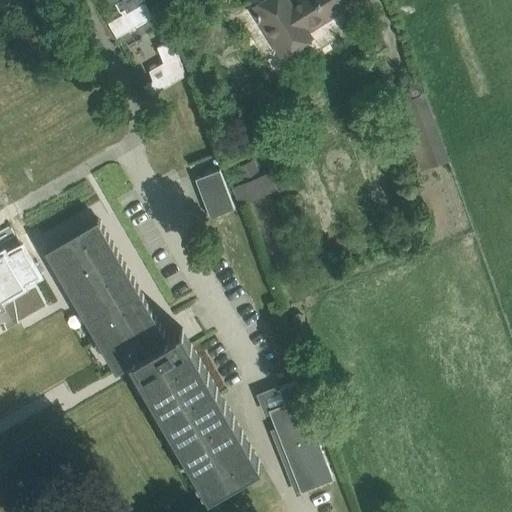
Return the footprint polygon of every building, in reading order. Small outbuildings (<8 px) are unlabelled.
[(113,0),(120,11),(121,10),(122,13),(108,22),(116,36),(152,15),(143,0),(113,0)] [(288,0),(262,0),(251,7),(281,54),(312,35),(307,28),(352,0),(294,0),(290,3),(288,0)] [(167,71),(143,85),(149,95),(185,74),(173,39),(157,46),(167,71)] [(419,168),(430,164),(445,159),(420,93),(418,86),(403,91),(406,99),(396,102),(419,168)] [(243,182),(231,186),(239,205),(279,189),(271,170),(260,175),(254,160),(237,167),(243,182)] [(220,167),(195,176),(209,216),(234,207),(220,167)] [(116,368),(130,360),(208,494),(261,463),(182,326),(168,335),(98,215),(45,246),(116,368)] [(0,335),(48,307),(30,276),(36,273),(37,275),(39,274),(22,245),(6,255),(4,252),(0,253),(0,335)] [(333,478),(296,380),(277,387),(278,389),(279,388),(284,401),(283,401),(283,402),(271,407),(271,406),(268,407),(301,490),(333,478)]
